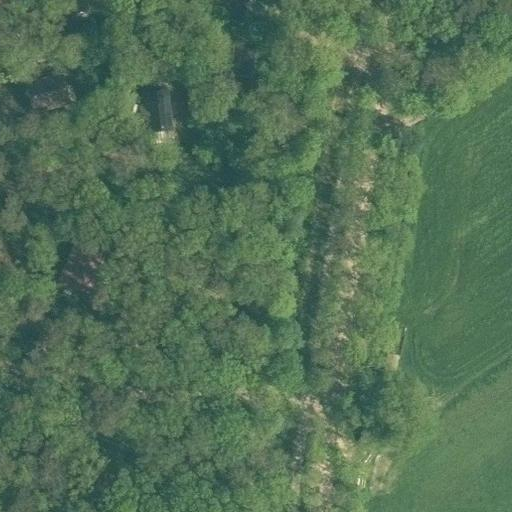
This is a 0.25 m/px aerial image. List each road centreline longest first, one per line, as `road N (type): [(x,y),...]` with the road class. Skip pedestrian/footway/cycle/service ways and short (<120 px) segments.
road 1 (track): [(390,0),(318,511)]
road 2 (track): [(0,365),(122,394),(306,398)]
road 3 (track): [(124,55),(159,21),(195,18),(298,31),(360,56)]
road 4 (track): [(347,136),(369,144),(511,54)]
road 5 (track): [(0,190),(142,156)]
